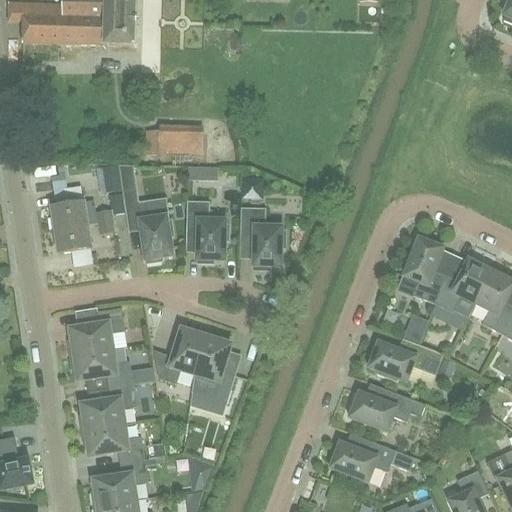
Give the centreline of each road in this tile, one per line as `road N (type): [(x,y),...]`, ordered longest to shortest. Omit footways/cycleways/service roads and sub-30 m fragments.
road 1 (residential): [(511,237),(446,210),(399,214),(284,511)]
road 2 (residential): [(32,305),(0,91)]
road 3 (residential): [(65,511),(32,305)]
road 4 (residential): [(32,305),(149,288),(229,303)]
